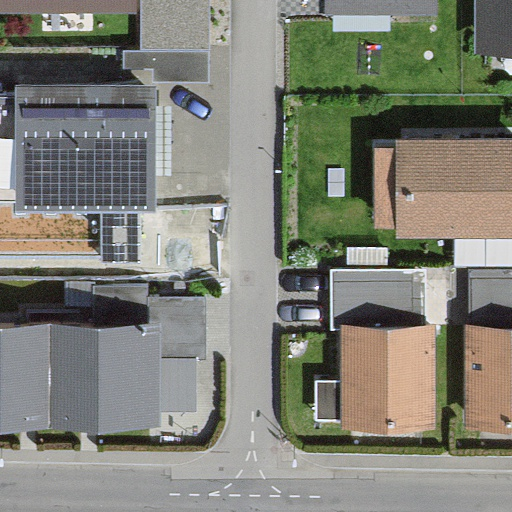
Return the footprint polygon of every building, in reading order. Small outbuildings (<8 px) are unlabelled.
[(13,0),(14,17),(149,15),(149,50),(219,49),(218,0),(13,0)] [(463,23),(463,0),(342,0),(342,20),(463,23)] [(511,0),(490,0),(490,60),(511,60),(511,0)] [(179,211),(178,91),(36,92),(36,141),(0,141),(0,200),(42,201),(43,212),(179,211)] [(511,147),(420,150),(423,240),(511,238),(511,147)] [(158,307),(158,331),(0,331),(0,436),(185,437),(185,370),(212,370),(212,307),(158,307)] [(451,435),(447,333),(354,336),(355,389),(328,390),(329,426),(360,426),(360,438),(451,435)] [(511,336),(481,336),(482,437),(511,436),(511,336)]
